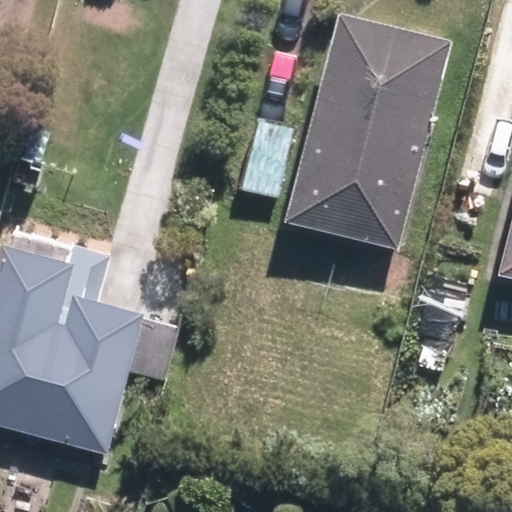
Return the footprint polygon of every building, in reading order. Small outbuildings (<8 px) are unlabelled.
[(359,0),(335,0),(283,206),(397,234),(451,23),(359,0)] [(295,115),(260,106),(241,178),(276,188),(295,115)] [(511,196),(496,258),(511,261),(511,196)] [(64,273),(4,258),(0,274),(0,428),(107,456),(142,321),(58,299),(64,273)] [(46,511),(54,483),(10,473),(0,511),(46,511)]
